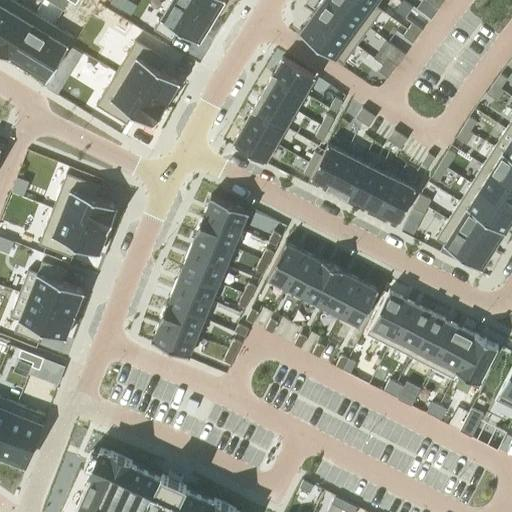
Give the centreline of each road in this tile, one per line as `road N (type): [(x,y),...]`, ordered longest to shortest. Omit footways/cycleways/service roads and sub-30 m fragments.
road 1 (residential): [(511,289),(495,305),(473,297),(186,149)]
road 2 (residential): [(168,179),(83,406)]
road 3 (residential): [(274,0),(186,149)]
road 4 (residential): [(33,115),(168,179)]
